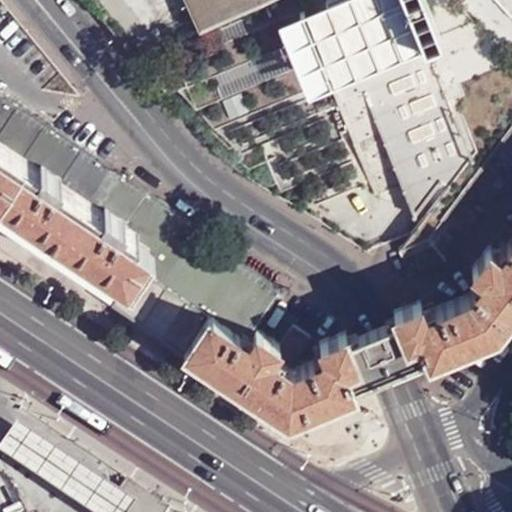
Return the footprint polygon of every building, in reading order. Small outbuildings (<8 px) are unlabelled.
[(185,0),(197,28),(258,0),(185,0)] [(330,83),(423,42),(405,0),(321,0),(299,10),(330,83)] [(440,35),(425,0),(405,0),(424,42),(440,35)] [(330,83),(299,10),(278,18),(309,91),(330,83)] [(459,83),(510,61),(491,40),(448,58),(459,83)] [(459,83),(448,58),(433,64),(443,90),(459,83)] [(110,302),(184,348),(207,314),(247,340),(255,328),(277,286),(207,240),(210,235),(0,94),(0,198),(124,282),(110,302)] [(447,260),(511,175),(511,131),(443,219),(431,236),(402,247),(411,274),(447,260)] [(207,314),(184,348),(288,417),(325,401),(356,389),(355,384),(363,381),(363,380),(377,373),(398,364),(416,356),(417,358),(421,357),(425,356),(427,359),(496,330),(511,310),(511,238),(499,255),(488,246),(470,269),(481,278),(467,295),(426,310),(421,298),(398,308),(393,310),(396,317),(383,322),(359,332),(349,337),(346,331),(319,342),(326,354),(291,367),(310,335),(292,325),(279,344),(255,328),(247,340),(207,314)] [(88,511),(116,511),(115,502),(121,493),(20,425),(1,454),(88,511)] [(169,511),(172,509),(129,480),(121,493),(126,496),(121,502),(121,511),(169,511)] [(121,511),(121,502),(126,496),(121,493),(115,502),(116,511),(121,511)]
